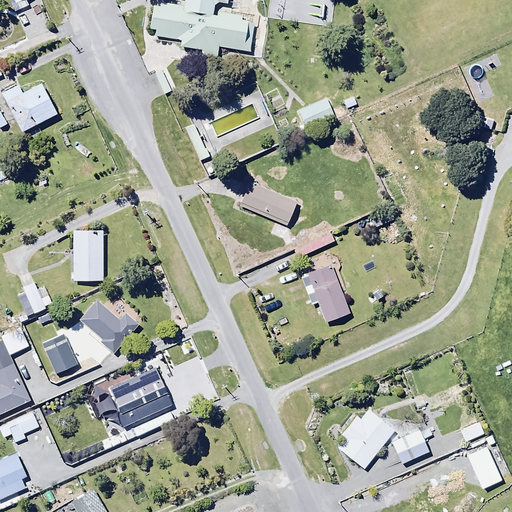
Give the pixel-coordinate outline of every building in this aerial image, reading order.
[(24,0),(9,0),(14,11),(26,6),(23,0),(24,0)] [(163,0),(149,0),(144,32),(179,38),(178,45),(211,50),(212,43),(252,50),(257,16),(212,8),(213,0),(223,2),(223,0),(181,0),(181,3),(163,0)] [(314,4),(288,0),(277,0),(274,23),(310,29),(314,4)] [(0,44),(8,41),(4,31),(0,32),(0,44)] [(174,91),(164,68),(153,72),(162,95),(174,91)] [(54,117),(38,86),(20,95),(16,87),(0,95),(20,134),(54,117)] [(326,90),(296,105),(305,123),(335,109),(326,90)] [(290,106),(269,116),(277,132),(298,122),(290,106)] [(193,120),(184,124),(201,160),(211,155),(193,120)] [(357,171),(352,158),(335,164),(340,177),(357,171)] [(294,203),(248,184),(238,206),(284,226),(294,203)] [(370,205),(365,186),(352,189),(358,209),(370,205)] [(386,208),(376,213),(380,223),(390,219),(386,208)] [(99,234),(71,235),(71,282),(100,282),(99,234)] [(346,316),(327,268),(305,276),(323,324),(346,316)] [(43,310),(32,285),(21,289),(32,315),(43,310)] [(117,322),(93,303),(78,322),(100,340),(97,343),(111,355),(135,326),(123,315),(117,322)] [(26,348),(19,330),(0,337),(0,340),(7,356),(26,348)] [(70,371),(61,352),(47,358),(56,377),(70,371)] [(0,412),(26,401),(10,363),(0,367),(0,412)] [(169,406),(153,370),(107,390),(122,426),(169,406)] [(338,436),(342,440),(334,450),(362,471),(392,431),(365,410),(357,420),(353,416),(338,436)] [(37,426),(31,412),(0,426),(0,435),(1,438),(9,434),(13,443),(23,438),(21,434),(37,426)] [(483,436),(478,424),(459,432),(464,444),(483,436)] [(425,427),(388,443),(399,467),(428,454),(423,443),(430,439),(425,427)] [(24,477),(13,453),(0,459),(0,499),(22,490),(18,479),(24,477)] [(103,511),(93,491),(69,504),(73,511),(103,511)]
